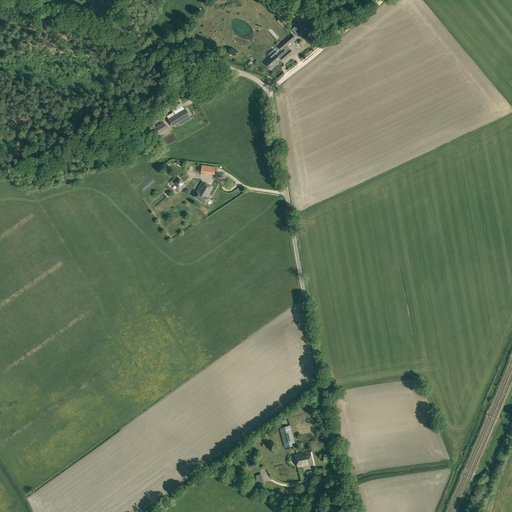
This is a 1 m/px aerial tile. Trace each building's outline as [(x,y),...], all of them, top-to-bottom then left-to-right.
[(293,32),(299,39),(307,32),(301,25),(293,32)] [(284,50),(277,56),(274,53),(264,62),(271,69),(281,60),(279,58),(280,57),(284,61),(293,53),(288,48),(287,48),(285,46),(295,37),(291,32),(277,46),(280,50),(282,48),(284,50)] [(169,119),(172,125),(188,115),(185,110),(169,119)] [(159,127),(162,133),(169,129),(166,123),(159,127)] [(201,165),(200,173),(215,175),(215,167),(201,165)] [(170,182),(178,193),(186,186),(177,175),(170,182)] [(194,197),(206,204),(209,198),(210,195),(209,194),(213,188),(202,181),(196,191),(197,191),(194,197)] [(279,428),(284,448),(295,445),(290,425),(279,428)] [(294,455),(297,467),(310,464),(310,465),(313,464),(313,463),(310,451),(294,455)]
